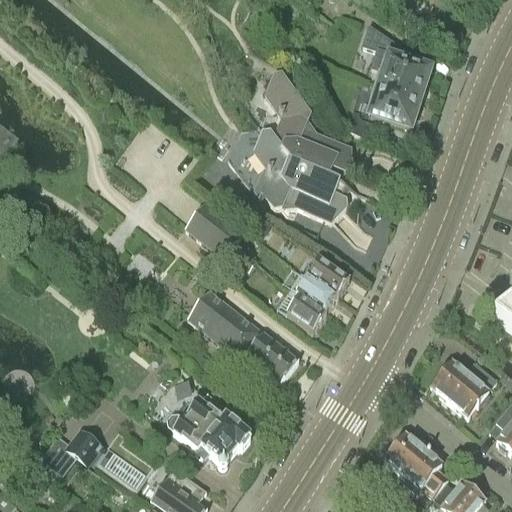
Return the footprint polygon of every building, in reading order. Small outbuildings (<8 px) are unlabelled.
[(419,105),(429,75),(387,61),(392,47),(367,30),(361,52),(375,57),(370,74),(377,77),(373,90),(419,105)] [(264,101),(280,123),(278,129),(272,141),(291,168),(335,187),(339,189),(343,180),(349,175),(350,154),(315,138),(306,126),(309,120),(280,80),(273,81),(264,101)] [(419,105),(373,90),(368,103),(373,105),(368,122),(409,135),(419,105)] [(358,120),(358,119),(352,117),(346,136),(366,145),(372,129),(360,125),(359,124),(358,123),(358,122),(358,121),(358,120)] [(291,168),(272,141),(269,136),(261,137),(252,156),(269,179),(266,185),(260,198),(273,215),(295,213),(330,228),(345,213),(345,206),(349,196),(364,203),(365,201),(339,189),(335,187),(291,168)] [(205,211),(184,236),(224,267),(244,241),(205,211)] [(254,270),(241,259),(233,268),(247,278),(254,270)] [(348,287),(319,267),(307,283),(336,303),(335,305),(336,305),(348,287)] [(336,303),(307,283),(294,301),(324,321),(335,305),(336,303)] [(511,306),(502,315),(492,323),(511,338),(511,287),(510,288),(508,291),(508,295),(509,298),(511,300),(511,306)] [(242,363),(247,357),(282,386),(300,364),(211,293),(189,321),(242,363)] [(325,322),(324,321),(294,301),(293,301),(281,320),(312,341),(325,322)] [(440,380),(433,388),(429,393),(466,424),(488,398),(487,397),(496,387),(474,369),(465,380),(450,367),(448,370),(444,371),(439,377),(440,380)] [(235,424),(206,400),(200,408),(198,407),(186,421),(188,423),(185,426),(178,421),(170,421),(165,427),(167,435),(195,458),(194,459),(201,465),(206,459),(217,468),(217,469),(217,470),(217,471),(217,472),(218,473),(219,474),(220,474),(221,474),(222,474),(224,474),(225,473),(226,471),(226,470),(226,469),(226,467),(236,455),(238,456),(239,455),(241,456),(249,446),(248,444),(249,443),(232,428),(235,424)] [(511,462),(511,416),(509,413),(491,434),(501,442),(495,448),(497,450),(497,453),(504,458),(507,458),(511,462)] [(57,442),(38,466),(60,483),(75,464),(87,473),(102,453),(79,436),(68,450),(57,442)] [(426,459),(410,445),(404,440),(393,453),(390,454),(385,460),(385,463),(383,466),(406,485),(402,490),(416,501),(421,495),(431,504),(447,485),(436,476),(441,471),(428,460),(429,459),(427,457),(426,459)] [(19,462),(14,450),(0,456),(5,467),(19,462)] [(148,483),(123,467),(126,463),(118,457),(102,478),(135,501),(148,483)] [(197,511),(196,511),(204,498),(172,476),(150,508),(155,511),(197,511)] [(448,505),(442,511),(481,511),(485,507),(474,498),(473,495),(467,489),(464,490),(462,488),(455,497),(446,490),(439,498),(448,505)] [(11,511),(2,503),(0,504),(0,511),(11,511)]
